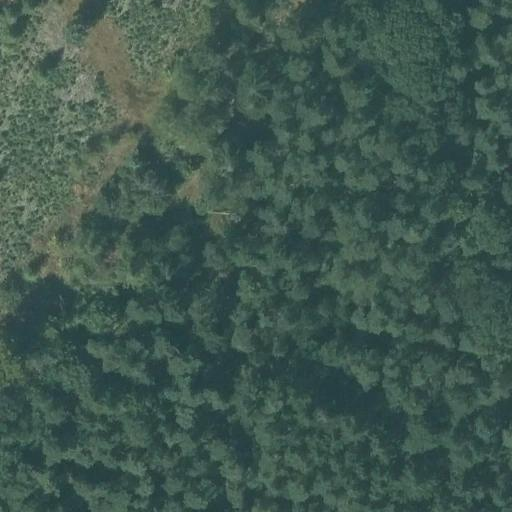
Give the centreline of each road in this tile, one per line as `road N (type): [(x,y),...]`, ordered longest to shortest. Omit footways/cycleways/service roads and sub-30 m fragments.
road 1 (track): [(386,0),(511,299)]
road 2 (track): [(420,0),(511,212)]
